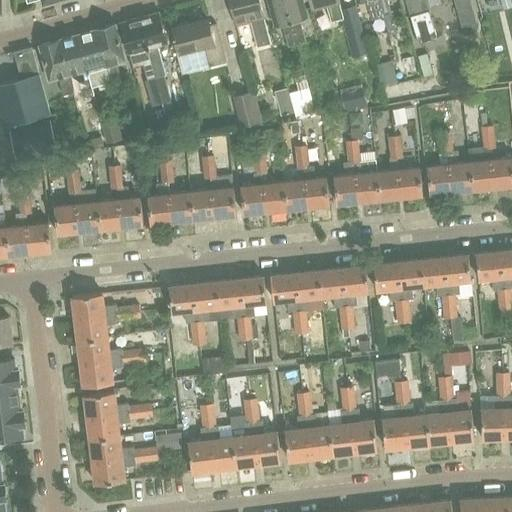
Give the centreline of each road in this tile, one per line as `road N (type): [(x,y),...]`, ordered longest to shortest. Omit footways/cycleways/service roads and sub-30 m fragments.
road 1 (residential): [(29,282),(511,227)]
road 2 (residential): [(176,511),(511,477)]
road 3 (residential): [(59,511),(29,282)]
road 4 (unclassified): [(0,39),(144,0)]
